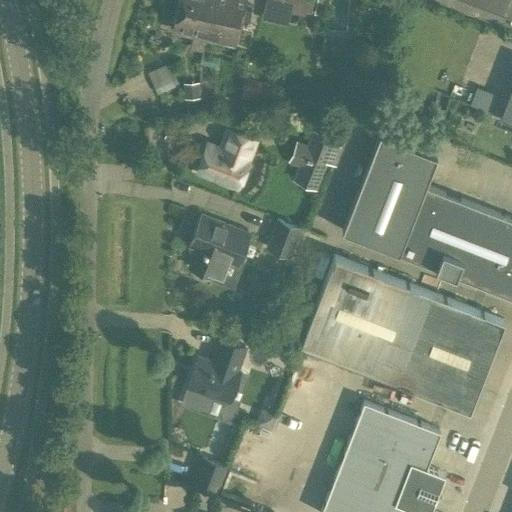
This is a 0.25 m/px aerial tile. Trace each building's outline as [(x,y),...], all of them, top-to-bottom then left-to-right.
[(179,0),(172,28),(206,36),(215,0),(214,0),(179,0)] [(214,0),(215,0),(206,36),(235,43),(244,0),(214,0)] [(311,12),(313,0),(264,0),(261,19),(287,24),(290,12),(304,15),(305,11),(311,12)] [(511,0),(469,0),(511,16),(511,0)] [(161,90),(174,84),(169,75),(157,80),(161,90)] [(184,99),(200,97),(199,81),(183,82),(184,99)] [(268,88),(243,83),(240,97),(265,103),(268,88)] [(511,83),(499,116),(511,120),(511,83)] [(237,186),(255,139),(228,128),(220,147),(207,142),(196,170),(219,179),(221,183),(230,186),(234,185),(237,186)] [(316,188),(328,159),(334,161),(341,142),(336,140),(337,138),(313,128),(307,143),(299,165),(293,179),(316,188)] [(379,132),(341,230),(397,251),(511,296),(511,295),(511,217),(479,205),(423,183),(435,153),(379,132)] [(196,246),(189,265),(201,270),(217,277),(218,273),(221,274),(226,261),(238,265),(244,248),(245,248),(250,233),(251,232),(243,229),(201,213),(189,244),(196,246)] [(290,256),(301,227),(284,220),(276,217),(265,246),(290,256)] [(468,407),(503,318),(427,289),(333,252),(298,342),(468,407)] [(236,368),(244,346),(220,337),(214,355),(216,356),(214,362),(197,356),(187,385),(189,386),(187,389),(187,395),(191,399),(201,402),(207,402),(209,398),(211,393),(229,400),(239,369),(236,368)] [(425,511),(428,511),(444,472),(425,465),(439,429),(363,400),(319,511),(406,511),(409,506),(425,511)] [(218,491),(227,464),(205,457),(195,483),(218,491)]
